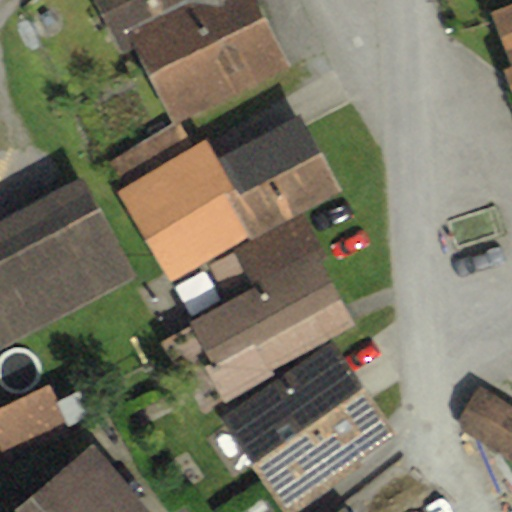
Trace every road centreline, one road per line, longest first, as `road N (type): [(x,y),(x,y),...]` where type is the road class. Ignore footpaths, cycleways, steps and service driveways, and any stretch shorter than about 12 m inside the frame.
road 1 (residential): [(424,355),(405,19)]
road 2 (residential): [(472,511),(436,433),(424,355)]
